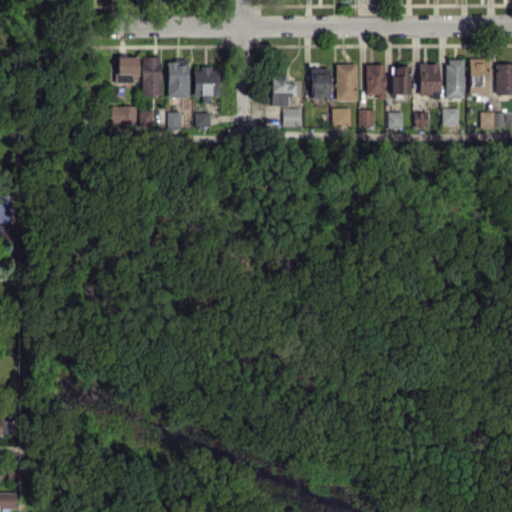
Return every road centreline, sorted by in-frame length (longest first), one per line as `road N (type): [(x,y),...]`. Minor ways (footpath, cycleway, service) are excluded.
road 1 (residential): [(82,27),(511,25)]
road 2 (residential): [(243,0),(244,133)]
